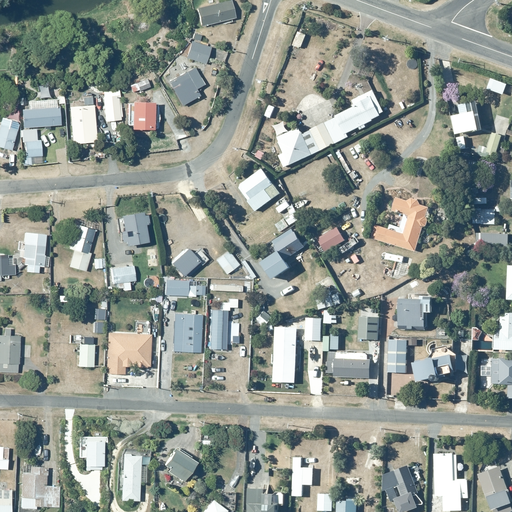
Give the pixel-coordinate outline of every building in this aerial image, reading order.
[(239,17),(234,0),(228,0),(200,7),(204,25),(239,17)] [(309,33),(300,30),(291,52),(300,55),(309,33)] [(213,46),(194,40),(189,57),(208,62),(213,46)] [(450,61),(440,59),(448,91),(457,88),(450,61)] [(207,83),(197,66),(171,80),(185,104),(201,95),(198,89),(207,83)] [(507,92),(511,93),(511,83),(493,77),(489,88),(507,94),(507,92)] [(146,87),(142,78),(130,84),(134,93),(146,87)] [(52,96),(51,83),(40,84),(41,97),(52,96)] [(339,115),(347,132),(387,112),(376,89),(355,99),(358,106),(339,115)] [(124,119),(122,93),(105,95),(107,120),(124,119)] [(63,124),(61,106),(65,105),(65,94),(58,95),(59,96),(4,103),(0,123),(0,146),(15,149),(17,139),(26,139),(26,156),(24,156),(25,164),(33,164),(33,155),(44,155),(43,140),(39,140),(39,126),(63,124)] [(137,101),(131,100),(130,124),(135,124),(134,126),(158,127),(159,99),(137,98),(137,101)] [(98,141),(96,104),(72,105),(74,143),(98,141)] [(483,129),(479,109),(455,113),(459,133),(483,129)] [(347,132),(339,115),(311,129),(322,150),(349,137),(347,132)] [(509,118),(496,115),(491,132),(493,133),(488,150),(498,153),(509,118)] [(322,150),(311,129),(304,132),(301,126),(279,137),(286,152),(280,154),(287,167),(322,150)] [(269,153),(261,146),(255,154),(263,161),(269,153)] [(283,193),(265,167),(241,184),(258,210),(283,193)] [(432,215),(428,214),(431,205),(423,203),(423,200),(411,196),(410,199),(399,195),(394,210),(405,214),(401,227),(391,224),(390,228),(377,224),(373,236),(417,250),(425,225),(429,226),(432,215)] [(292,206),(287,196),(276,201),(281,212),(288,209),(292,217),(287,219),(290,225),(303,219),(296,204),(292,206)] [(497,208),(482,208),(482,216),(474,216),(473,223),(497,224),(497,208)] [(152,213),(147,213),(147,210),(125,213),(126,217),(119,218),(121,229),(124,229),(126,241),(131,240),(132,243),(152,240),(149,222),(154,222),(152,213)] [(96,225),(79,222),(70,266),(87,270),(96,225)] [(267,260),(277,277),(295,265),(289,257),(311,242),(299,224),(274,240),(281,251),(267,260)] [(343,231),(340,226),(320,237),(328,251),(354,236),(350,228),(343,231)] [(24,250),(24,258),(26,258),(26,264),(28,265),(28,269),(28,271),(41,272),(41,265),(49,266),(50,255),(46,255),(48,233),(27,231),(26,243),(18,243),(17,250),(24,250)] [(511,232),(483,231),(482,249),(510,250),(511,232)] [(203,259),(190,246),(173,261),(187,275),(203,259)] [(241,264),(231,250),(218,259),(228,274),(241,264)] [(407,257),(388,252),(387,259),(406,263),(407,257)] [(0,273),(16,274),(17,257),(0,256),(0,273)] [(106,267),(106,257),(96,258),(96,268),(106,267)] [(258,276),(254,270),(258,268),(254,263),(251,266),(246,259),(242,262),(254,279),(258,276)] [(138,280),(136,264),(112,266),(114,283),(118,283),(118,291),(132,289),(131,280),(138,280)] [(333,277),(325,265),(315,272),(323,283),(333,277)] [(416,274),(408,279),(415,290),(423,284),(416,274)] [(166,295),(198,296),(198,294),(207,294),(207,284),(190,283),(190,279),(167,278),(166,295)] [(244,291),(244,284),(213,282),(213,290),(244,291)] [(322,309),(344,302),(341,291),(319,298),(322,309)] [(223,348),(224,311),(231,311),(231,303),(239,303),(239,293),(230,293),(230,301),(222,301),(222,309),(213,308),(212,348),(223,348)] [(405,296),(404,311),(400,311),(399,319),(403,319),(403,324),(411,324),(411,327),(417,327),(417,324),(430,325),(430,313),(426,313),(427,297),(405,296)] [(252,305),(243,305),(242,316),(251,316),(252,305)] [(274,315),(265,308),(253,321),(262,329),(274,315)] [(339,314),(331,313),(332,309),(326,309),(326,322),(334,323),(334,320),(339,320),(339,314)] [(203,312),(176,311),(175,350),(202,351),(203,312)] [(511,311),(503,311),(502,328),(499,327),(498,348),(511,348),(511,311)] [(381,339),(382,316),(361,315),(360,338),(381,339)] [(324,317),(309,316),(308,339),(324,340),(324,317)] [(17,321),(6,320),(6,335),(0,334),(0,336),(0,372),(19,374),(21,333),(16,333),(17,321)] [(300,326),(278,325),(276,381),(297,382),(300,326)] [(486,327),(476,326),(475,338),(485,339),(486,327)] [(155,333),(110,331),(109,372),(124,372),(124,365),(153,366),(155,333)] [(411,338),(391,337),(389,371),(409,372),(411,338)] [(458,354),(457,352),(441,343),(440,342),(439,341),(438,340),(437,340),(436,340),(435,340),(434,340),(433,340),(431,341),(431,342),(430,343),(429,344),(429,345),(429,346),(429,347),(429,348),(429,349),(430,350),(430,351),(431,352),(432,353),(433,353),(436,357),(416,362),(421,380),(461,370),(469,370),(469,354),(458,354)] [(97,343),(82,342),(80,365),(95,366),(97,343)] [(373,358),(330,356),(329,372),(336,372),(336,376),(373,377),(373,358)] [(509,397),(511,396),(511,356),(496,356),(495,376),(503,377),(502,382),(510,382),(509,397)] [(200,359),(191,359),(190,372),(199,372),(200,359)] [(108,437),(90,437),(89,463),(108,464),(108,437)] [(15,475),(18,476),(19,458),(10,457),(11,446),(0,445),(0,467),(5,468),(4,475),(4,476),(4,477),(5,478),(5,479),(6,480),(7,481),(8,481),(9,481),(10,481),(11,481),(12,481),(12,480),(13,480),(14,479),(14,478),(14,477),(15,476),(15,475)] [(200,460),(178,446),(166,464),(171,467),(170,470),(187,481),(200,460)] [(123,449),(122,463),(119,463),(118,490),(125,491),(124,499),(142,499),(143,480),(148,480),(149,469),(150,451),(123,449)] [(460,452),(437,452),(438,495),(446,495),(446,510),(465,509),(465,497),(471,497),(471,478),(460,478),(460,452)] [(304,456),(296,456),(294,495),(305,495),(305,483),(315,484),(316,467),(304,466),(304,456)] [(511,478),(505,462),(481,471),(495,511),(507,511),(511,510),(511,485),(510,479),(511,478)] [(404,511),(425,505),(410,464),(382,475),(391,500),(399,497),(404,511)] [(47,484),(48,466),(25,465),(21,507),(38,508),(38,505),(59,507),(61,485),(47,484)] [(0,511),(13,511),(14,484),(0,483),(0,511)] [(267,488),(248,487),(248,503),(252,503),(252,511),(284,511),(284,492),(267,492),(267,488)] [(335,493),(320,493),(320,511),(334,511),(335,493)] [(358,511),(360,498),(340,497),(339,511),(358,511)] [(231,511),(215,498),(203,511),(231,511)]
